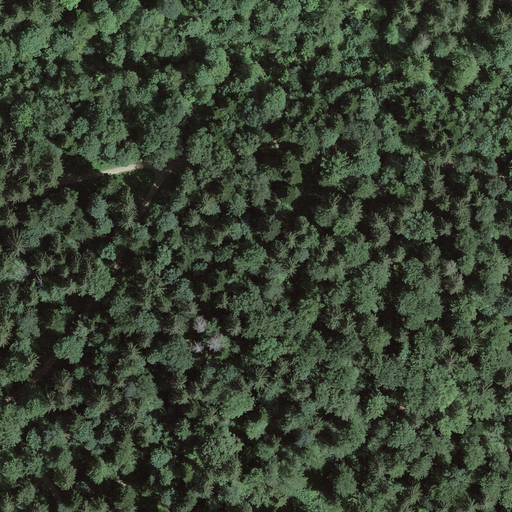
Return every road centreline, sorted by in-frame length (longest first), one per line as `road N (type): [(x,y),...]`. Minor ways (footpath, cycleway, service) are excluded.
road 1 (track): [(0,202),(112,169),(264,144),(330,143),(511,180)]
road 2 (track): [(169,162),(93,302),(0,409)]
road 3 (track): [(175,511),(93,468),(0,435)]
